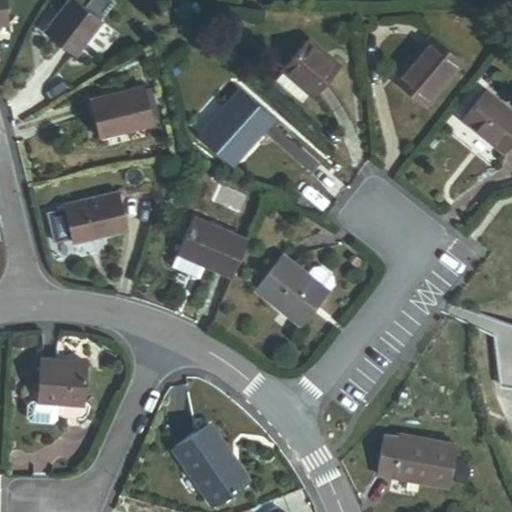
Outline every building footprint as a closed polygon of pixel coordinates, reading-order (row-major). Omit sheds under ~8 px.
[(95,0),(86,12),(72,0),(45,33),(74,58),(116,8),(106,0),(95,0)] [(397,83),(425,106),(460,64),(432,41),(397,83)] [(311,96),(314,99),(340,71),(311,45),(285,73),(287,74),(278,84),(302,106),(311,96)] [(99,138),(152,124),(143,88),(89,102),(99,138)] [(461,122),(502,155),(511,143),(511,114),(485,93),(461,122)] [(202,137),(233,167),(274,123),(243,94),(202,137)] [(70,245),(125,234),(117,196),(62,208),(70,245)] [(203,266),(231,278),(246,241),(192,218),(170,268),(198,279),(203,266)] [(250,285),(256,290),(277,262),(271,258),(250,285)] [(254,292),(300,327),(326,293),(306,278),(280,258),(277,262),(256,290),(254,292)] [(306,278),(326,293),(332,285),(331,278),(319,269),(312,270),(306,278)] [(36,402),(80,406),(83,363),(40,359),(36,402)] [(212,505),(246,482),(208,425),(173,449),(212,505)] [(391,478),(446,487),(453,445),(398,435),(397,439),(391,478)] [(376,475),(391,478),(397,439),(382,437),(376,475)]
